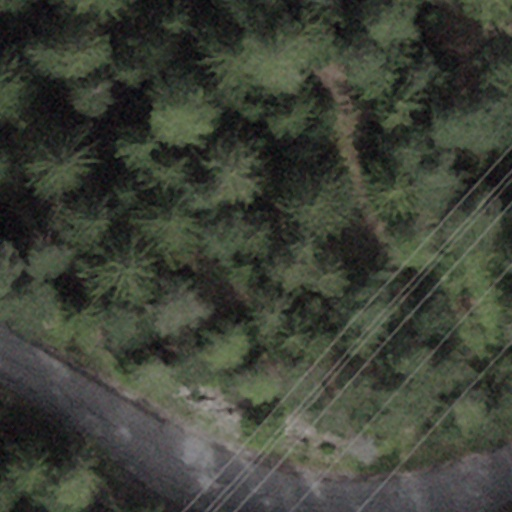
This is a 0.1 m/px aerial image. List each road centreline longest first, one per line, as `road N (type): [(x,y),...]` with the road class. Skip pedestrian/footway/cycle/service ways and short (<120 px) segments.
road 1 (unclassified): [(353,511),(196,474),(137,448),(0,362)]
road 2 (unclassified): [(511,472),(443,504),(368,511)]
